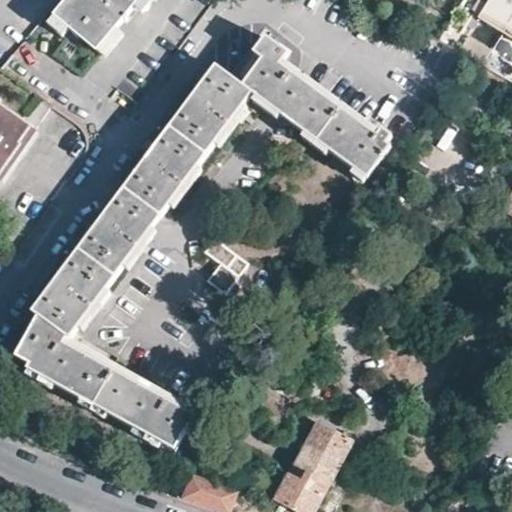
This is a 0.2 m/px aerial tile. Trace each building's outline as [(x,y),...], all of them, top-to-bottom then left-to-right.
[(126,16),(139,0),(67,0),(53,17),(96,52),(122,20),(124,21),(127,17),(126,16)] [(511,0),(490,0),(481,16),(511,35),(511,0)] [(511,35),(481,16),(479,19),(511,39),(511,35)] [(176,451),(178,450),(197,414),(69,342),(251,95),(366,181),(392,148),(387,144),(392,137),(381,130),(376,136),(280,67),(288,54),(265,38),(240,71),(240,77),(246,81),(241,86),(215,67),(32,315),(38,319),(18,358),(31,366),(29,371),(176,452),(176,451)] [(20,119),(0,105),(0,179),(50,108),(35,97),(20,119)] [(226,269),(235,257),(216,241),(206,255),(220,265),(226,269)] [(247,265),(235,257),(226,269),(220,265),(208,284),(226,296),(247,265)] [(312,511),(349,445),(342,442),(346,436),(341,434),(338,438),(315,426),(274,502),(277,505),(273,511),(312,511)] [(474,464),(479,456),(472,452),(468,460),(474,464)] [(205,509),(213,511),(228,511),(233,493),(192,478),(183,500),(205,509)]
